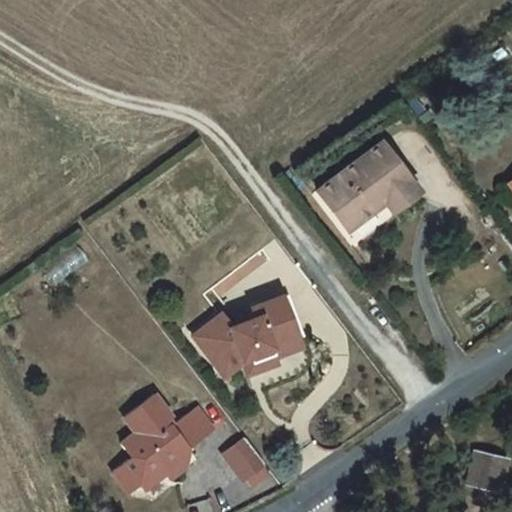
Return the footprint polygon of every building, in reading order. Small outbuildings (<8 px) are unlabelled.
[(400,215),(421,204),(390,149),(324,186),(358,244),(402,219),(400,215)] [(287,305),(280,307),(294,349),(301,347),(287,305)] [(219,321),(191,341),(220,383),(238,370),(246,367),(251,380),(273,372),(271,366),(269,358),(294,349),(280,307),(250,317),(253,327),(229,335),(219,321)] [(294,349),(269,358),(271,366),(297,358),(294,349)] [(246,367),(238,370),(242,382),(251,380),(246,367)] [(209,443),(189,417),(174,427),(170,421),(174,418),(158,397),(130,414),(140,430),(124,440),(136,456),(128,461),(150,490),(170,476),(177,486),(196,472),(186,459),(209,443)] [(202,408),(189,417),(209,443),(221,434),(202,408)] [(244,439),(222,455),(240,481),(263,466),(244,439)] [(492,489),(497,456),(466,451),(461,484),(492,489)] [(136,500),(150,490),(128,461),(115,471),(136,500)]
